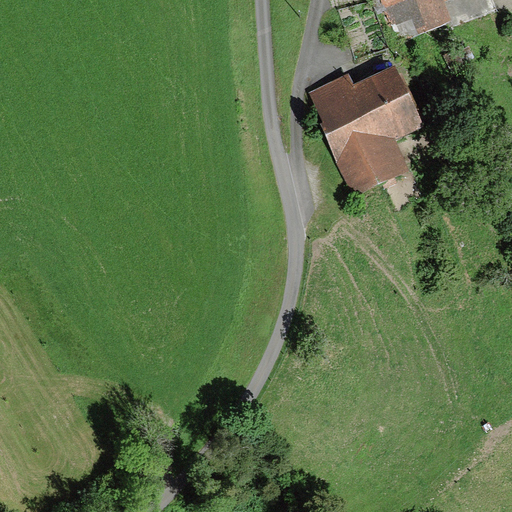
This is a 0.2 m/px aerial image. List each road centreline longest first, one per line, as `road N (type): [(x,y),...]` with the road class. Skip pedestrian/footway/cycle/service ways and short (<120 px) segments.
road 1 (unclassified): [(290,207),(291,272),(263,366),(232,422),(149,511)]
road 2 (residential): [(315,0),(293,117),(299,174),(290,207)]
road 3 (unclassified): [(258,0),(267,122),(290,207)]
